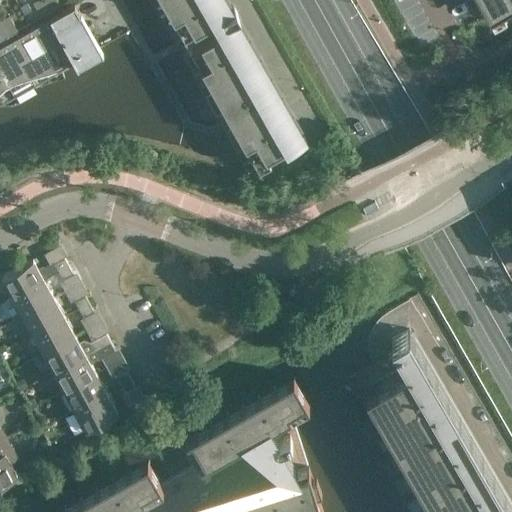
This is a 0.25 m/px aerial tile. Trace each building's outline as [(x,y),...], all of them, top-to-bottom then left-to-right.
[(51,10),(44,0),(34,0),(33,1),(41,16),(51,10)] [(44,0),(51,10),(60,5),(57,0),(44,0)] [(248,165),(296,137),(304,133),(236,13),(237,13),(233,6),(232,6),(228,0),(153,0),(165,20),(174,15),(185,34),(197,27),(209,20),(216,31),(191,45),(202,64),(193,69),(216,109),(224,104),(235,122),(226,127),(248,165)] [(511,0),(482,0),(490,13),(511,0)] [(27,2),(20,6),(25,13),(31,9),(27,2)] [(44,50),(87,25),(74,4),(0,45),(0,69),(9,85),(13,83),(30,78),(21,63),(32,56),(23,40),(35,34),(44,50)] [(9,34),(17,29),(9,15),(1,19),(9,34)] [(0,38),(9,34),(1,19),(0,19),(0,38)] [(76,65),(102,50),(87,25),(44,50),(32,56),(21,63),(30,78),(60,69),(74,62),(76,65)] [(0,69),(0,92),(5,88),(9,85),(0,69)] [(54,262),(58,269),(68,263),(64,256),(54,262)] [(54,262),(40,270),(33,257),(2,274),(13,294),(44,277),(58,269),(54,262)] [(62,278),(73,272),(68,263),(58,269),(62,278)] [(23,313),(54,296),(44,277),(13,294),(23,313)] [(74,300),(78,307),(89,301),(85,294),(74,300)] [(34,332),(65,315),(54,296),(23,313),(34,332)] [(89,301),(78,307),(83,316),(94,309),(89,301)] [(44,351),(75,334),(65,315),(34,332),(44,351)] [(388,378),(368,390),(399,446),(437,511),(511,511),(511,495),(411,322),(394,332),(392,328),(368,342),(388,378)] [(106,332),(95,338),(99,345),(110,339),(106,332)] [(44,351),(55,370),(99,345),(95,338),(89,342),(84,340),(80,342),(75,334),(44,351)] [(104,353),(115,347),(110,339),(99,345),(104,353)] [(55,370),(65,389),(96,372),(90,361),(104,353),(99,345),(55,370)] [(116,375),(120,383),(131,377),(127,370),(116,375)] [(76,408),(107,391),(96,372),(65,389),(76,408)] [(294,374),(187,435),(201,460),(202,462),(291,412),(309,401),(294,374)] [(24,377),(16,381),(20,389),(28,384),(24,377)] [(125,391),(136,385),(131,377),(120,383),(125,391)] [(107,391),(76,408),(87,427),(118,410),(107,391)] [(149,401),(146,396),(135,401),(138,407),(149,401)] [(323,511),(317,490),(311,474),(308,464),(291,412),(290,409),(201,460),(162,482),(109,511),(323,511)] [(0,439),(0,481),(16,473),(10,461),(18,456),(6,436),(0,439)] [(148,457),(51,511),(115,511),(163,484),(162,482),(148,457)]
